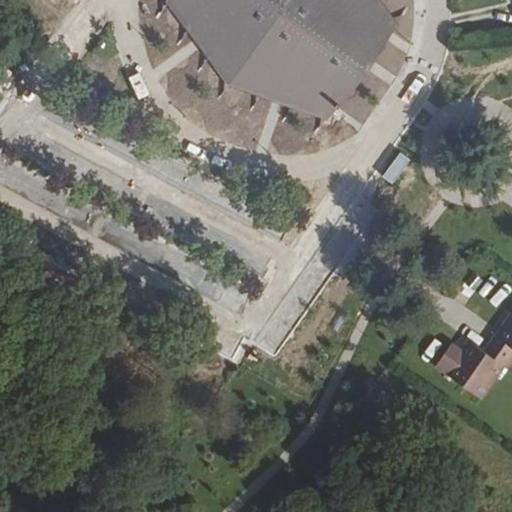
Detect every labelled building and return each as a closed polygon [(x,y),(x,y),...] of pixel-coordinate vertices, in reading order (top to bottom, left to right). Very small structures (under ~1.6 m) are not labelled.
[(173,0),(171,4),(231,83),(327,117),(393,25),(374,0),(173,0)] [(511,321),(511,312),(511,313),(502,326),(507,328),(511,321)] [(511,321),(507,328),(502,326),(489,343),(511,359),(511,321)] [(470,340),(463,349),(454,361),(445,355),(437,367),(482,398),(504,367),(509,369),(511,364),(511,359),(489,343),(484,350),(470,340)] [(463,349),(454,343),(445,355),(454,361),(463,349)]
